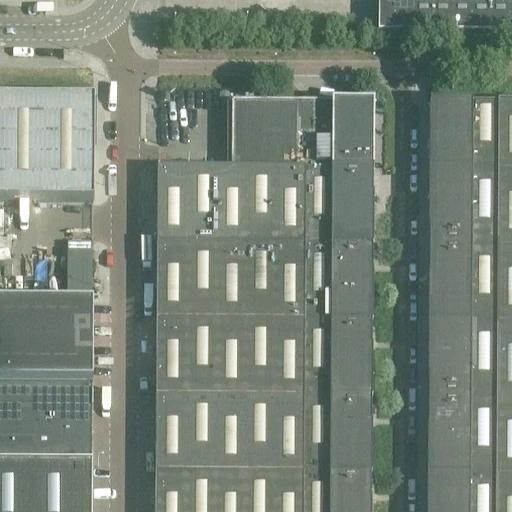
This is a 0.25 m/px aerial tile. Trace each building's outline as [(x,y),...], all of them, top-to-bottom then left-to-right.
[(511,31),(511,0),(384,0),(384,31),(474,31),(474,40),(498,40),(498,31),(511,31)] [(0,203),(93,204),(94,113),(93,113),(93,102),(83,102),(83,101),(0,101),(0,203)] [(373,250),(373,172),(374,104),(232,104),(231,171),(157,171),(157,249),(373,250)] [(511,250),(511,104),(430,104),(429,250),(511,250)] [(70,296),(90,298),(93,250),(73,249),(70,296)] [(372,326),(373,273),(373,250),(157,249),(156,325),(372,326)] [(511,326),(511,250),(429,250),(428,326),(511,326)] [(0,385),(92,386),(92,306),(0,305),(0,385)] [(372,402),(372,349),(372,326),(156,325),(156,401),(372,402)] [(511,402),(511,326),(428,326),(428,402),(511,402)] [(92,466),(92,393),(92,386),(0,385),(0,465),(91,466),(92,466)] [(371,478),(372,425),(372,402),(156,401),(155,477),(371,478)] [(511,479),(511,402),(428,402),(427,478),(511,479)] [(0,511),(91,511),(91,498),(91,466),(0,465),(0,511)] [(371,511),(371,501),(371,478),(155,477),(155,511),(371,511)] [(511,511),(511,479),(427,478),(427,511),(511,511)]
